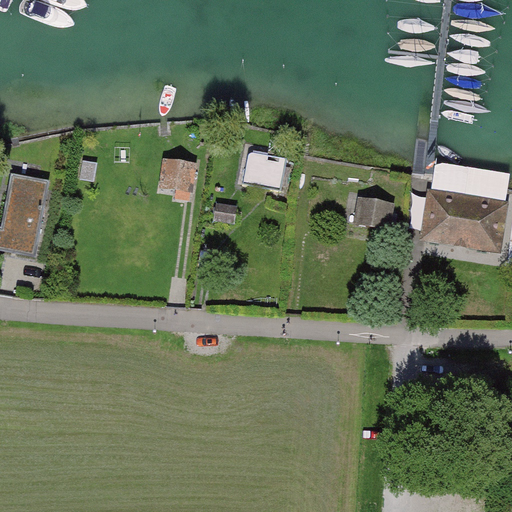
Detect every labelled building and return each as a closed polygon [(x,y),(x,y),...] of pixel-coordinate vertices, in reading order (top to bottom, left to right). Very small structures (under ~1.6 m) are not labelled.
[(249,158),(248,186),(279,187),(280,159),(249,158)] [(195,201),(198,167),(170,164),(166,197),(195,201)] [(467,202),(432,198),(425,251),(506,260),(511,209),(511,207),(502,206),(506,180),(470,175),(467,202)] [(54,186),(12,179),(0,250),(0,256),(42,263),(54,186)] [(398,210),(363,205),(359,233),(394,238),(398,210)]
